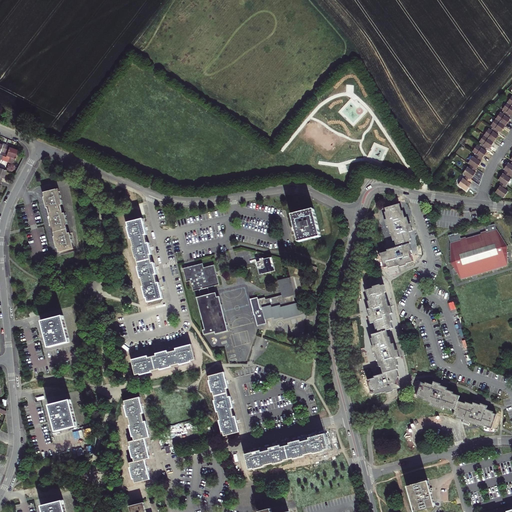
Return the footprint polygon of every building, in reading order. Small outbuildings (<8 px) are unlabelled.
[(511,96),(503,109),(505,111),(503,114),(501,112),(491,126),(493,127),(491,130),(489,129),(479,142),(481,144),(479,146),(477,145),(472,152),(476,155),(474,157),(473,157),(468,164),(471,165),(469,168),(468,167),(463,174),(466,176),(464,179),(463,178),(458,185),(466,191),(471,184),(470,183),(472,181),(471,179),(475,172),(476,169),(481,162),(480,161),(487,152),(485,150),(487,148),(489,149),(498,136),(497,134),(498,131),(500,133),(510,119),(508,117),(510,115),(511,116),(511,96)] [(0,159),(0,160),(2,155),(6,157),(5,158),(8,159),(7,162),(12,164),(17,150),(9,147),(9,146),(3,144),(2,145),(0,144),(0,159)] [(507,186),(506,186),(511,179),(509,178),(511,175),(511,157),(511,160),(511,161),(511,162),(511,164),(509,163),(504,170),(505,171),(498,180),(501,182),(499,185),(500,186),(495,193),(503,199),(508,192),(505,189),(507,186)] [(63,213),(61,205),(63,204),(59,189),(44,192),(45,197),(44,197),(47,209),(48,208),(50,217),(49,217),(52,228),(53,228),(55,237),(54,237),(57,248),(58,248),(59,253),(74,248),(70,233),(68,233),(66,225),(68,224),(65,213),(63,213)] [(397,248),(387,250),(388,252),(380,254),(385,268),(388,267),(389,269),(396,266),(396,267),(399,266),(400,267),(403,266),(407,265),(406,264),(414,262),(411,251),(412,251),(410,244),(411,243),(410,240),(411,239),(409,232),(413,231),(411,224),(409,224),(407,218),(405,218),(403,211),(401,211),(399,204),(385,208),(386,212),(385,213),(387,220),(385,220),(387,227),(388,227),(390,234),(391,234),(393,241),(394,240),(397,248)] [(303,212),(292,214),(299,242),(321,236),(314,209),(313,209),(303,212)] [(152,255),(149,243),(148,244),(146,235),(147,235),(143,219),(142,219),(128,223),(129,227),(128,227),(131,239),(132,238),(134,247),(133,247),(136,259),(137,258),(139,267),(138,267),(141,278),(142,278),(145,287),(143,287),(146,298),(147,298),(149,302),(163,298),(159,283),(158,283),(156,275),(157,274),(154,263),(153,263),(151,255),(152,255)] [(460,240),(459,234),(449,236),(451,244),(452,262),(462,279),(470,276),(507,265),(506,246),(497,231),(495,225),(485,228),(486,232),(481,234),(481,236),(466,240),(466,238),(460,240)] [(260,261),(257,262),(260,275),(276,271),(272,257),(264,259),(264,258),(260,259),(260,261)] [(216,293),(210,294),(208,288),(220,285),(215,265),(209,266),(204,267),(203,263),(197,265),(183,269),(187,282),(191,281),(194,291),(200,290),(201,297),(197,298),(205,329),(203,330),(205,335),(215,332),(216,334),(228,331),(220,296),(217,297),(216,293)] [(258,297),(250,299),(253,310),(254,315),(255,315),(257,326),(267,323),(265,318),(274,316),(274,318),(283,316),(284,318),(301,314),(298,303),(296,303),(289,278),(278,281),(280,287),(282,295),(266,299),(265,298),(258,300),(258,297)] [(389,338),(387,331),(393,329),(391,322),(393,321),(390,314),(393,313),(390,306),(389,307),(385,293),(386,292),(384,285),(381,286),(380,285),(373,287),(374,288),(366,290),(370,301),(368,301),(370,308),(368,309),(369,311),(370,316),(369,316),(371,324),(374,323),(376,330),(378,329),(379,333),(372,335),(373,338),(372,339),(374,346),(372,346),(374,353),(375,353),(377,360),(378,360),(380,367),(382,367),(384,374),(374,376),(375,378),(367,380),(372,394),(375,393),(376,395),(383,393),(386,392),(387,394),(391,392),(394,391),(394,390),(401,388),(398,378),(399,377),(397,370),(398,369),(397,366),(398,366),(396,358),(400,358),(398,350),(396,351),(394,343),(392,344),(390,337),(389,338)] [(63,316),(42,321),(49,347),(70,342),(63,316)] [(168,353),(168,351),(156,354),(157,356),(148,358),(147,356),(132,360),(136,375),(140,374),(141,375),(152,372),(151,371),(160,369),(160,370),(172,367),(172,366),(180,364),(180,365),(191,362),(191,361),(196,360),(192,345),(176,349),(177,351),(168,353)] [(216,401),(215,401),(217,412),(219,412),(221,420),(220,421),(223,432),(224,431),(225,436),(240,432),(236,416),(234,417),(232,408),(233,408),(230,397),(229,397),(226,388),(228,388),(224,372),(209,376),(210,381),(209,381),(212,392),(213,392),(216,401)] [(425,384),(422,383),(417,397),(424,399),(423,401),(430,403),(430,405),(443,410),(444,408),(451,410),(452,409),(455,410),(453,415),(457,416),(456,417),(460,419),(463,420),(463,422),(469,424),(470,423),(477,425),(477,424),(484,427),(484,426),(492,428),(497,414),(493,413),(494,412),(486,409),(488,406),(481,403),(480,405),(477,403),(473,402),(472,404),(466,402),(465,403),(458,401),(460,396),(453,394),(453,392),(446,390),(447,388),(440,385),(441,384),(434,381),(433,385),(426,383),(425,384)] [(134,436),(135,441),(130,442),(131,446),(130,447),(133,458),(134,458),(135,462),(130,463),(131,467),(131,468),(133,479),(134,479),(135,483),(150,479),(145,459),(150,458),(145,438),(150,437),(146,421),(144,422),(142,413),(144,413),(140,397),(125,401),(126,405),(125,406),(128,417),(129,417),(131,425),(130,425),(133,437),(134,436)] [(71,399),(50,405),(57,431),(78,426),(71,399)] [(170,438),(192,433),(190,425),(168,430),(170,438)] [(261,450),(245,454),(249,469),(254,468),(254,469),(265,466),(265,465),(273,463),(274,464),(285,461),(285,460),(293,458),(294,459),(305,456),(305,455),(313,453),(313,454),(325,451),(324,450),(329,449),(325,434),(309,438),(310,440),(301,442),(301,440),(290,443),(290,445),(281,447),(281,445),(270,448),(270,450),(261,452),(261,450)] [(428,480),(407,486),(414,511),(415,511),(435,506),(432,493),(428,480)] [(66,511),(63,500),(43,505),(44,511),(66,511)] [(146,511),(144,502),(131,506),(132,511),(146,511)]
